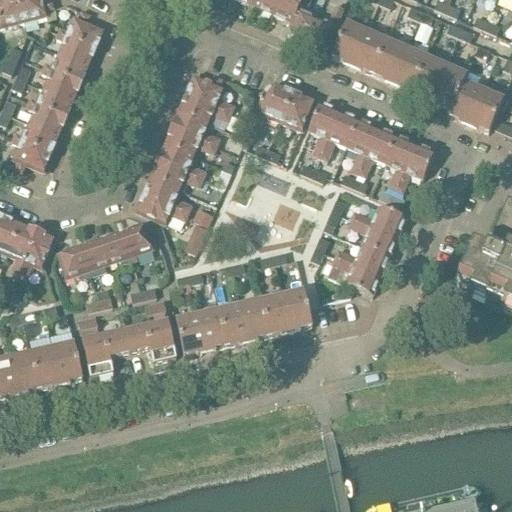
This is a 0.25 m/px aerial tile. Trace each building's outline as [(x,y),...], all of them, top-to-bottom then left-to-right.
[(0,0),(0,32),(23,27),(15,0),(0,0)] [(15,0),(23,27),(45,21),(44,17),(54,14),(51,5),(42,7),(39,0),(15,0)] [(235,0),(234,4),(253,12),(258,0),(235,0)] [(258,0),(253,12),(272,20),(280,0),(258,0)] [(280,0),(272,20),(291,28),(292,28),(303,0),(280,0)] [(291,46),(304,51),(316,24),(304,19),(312,1),(310,0),(303,0),(292,28),(291,28),(289,33),(291,46)] [(368,0),(367,5),(378,10),(382,1),(379,0),(368,0)] [(378,10),(389,15),(393,6),(382,1),(378,10)] [(433,14),(444,19),(448,10),(437,5),(433,14)] [(444,19),(456,24),(459,15),(448,10),(444,19)] [(304,51),(324,60),(343,14),(336,11),(328,29),(316,24),(304,51)] [(406,22),(418,27),(422,18),(410,13),(406,22)] [(58,39),(96,56),(104,37),(86,30),(90,21),(81,17),(77,26),(73,24),(67,38),(60,35),(58,39)] [(418,27),(429,32),(433,23),(422,18),(418,27)] [(473,31),(484,36),(488,27),(477,22),(473,31)] [(484,36),(495,41),(499,32),(488,27),(484,36)] [(352,71),(366,37),(346,28),(331,63),(352,71)] [(446,39),(458,44),(461,35),(450,30),(446,39)] [(458,44),(469,49),(473,40),(461,35),(458,44)] [(372,80),(386,46),(366,37),(352,71),(372,80)] [(58,60),(89,73),(96,56),(58,39),(56,44),(64,47),(58,60)] [(391,88),(406,54),(386,46),(372,80),(391,88)] [(474,61),(485,66),(489,57),(478,52),(474,61)] [(6,66),(15,69),(20,58),(11,54),(6,66)] [(411,97),(426,63),(406,54),(391,88),(411,97)] [(43,74),(81,90),(89,73),(58,60),(53,73),(45,70),(43,74)] [(431,105),(446,71),(426,63),(411,97),(431,105)] [(502,76),(511,79),(511,66),(507,64),(502,76)] [(1,77),(11,81),(15,69),(6,66),(1,77)] [(462,87),(463,87),(466,80),(446,71),(431,105),(450,113),(451,114),(462,87)] [(16,83),(25,87),(30,75),(21,72),(16,83)] [(43,95),(74,108),(81,90),(43,74),(41,78),(49,82),(43,95)] [(193,83),(185,101),(230,119),(233,112),(218,106),(222,96),(219,95),(223,85),(213,81),(209,91),(193,83)] [(11,94),(20,98),(25,87),(16,83),(11,94)] [(447,121),(468,129),(482,95),(463,87),(462,87),(451,114),(450,113),(447,121)] [(262,120),(280,127),(293,98),(275,91),(260,101),(262,120)] [(28,109),(66,125),(74,108),(43,95),(38,108),(30,104),(28,109)] [(468,129),(488,138),(503,104),(482,95),(468,129)] [(280,127),(302,136),(314,107),(293,98),(280,127)] [(185,101),(178,117),(208,130),(212,120),(227,127),(230,119),(185,101)] [(1,118),(10,121),(15,110),(6,106),(1,118)] [(28,130),(59,143),(66,125),(28,109),(26,113),(34,116),(28,130)] [(320,164),(339,118),(320,110),(308,137),(320,142),(312,161),(320,164)] [(178,117),(171,134),(216,153),(219,145),(204,139),(208,130),(178,117)] [(0,119),(0,130),(5,133),(10,121),(1,118),(0,119)] [(346,153),(358,126),(339,118),(320,164),(327,167),(335,148),(346,153)] [(357,180),(377,134),(358,126),(346,153),(358,158),(350,177),(357,180)] [(494,135),(505,140),(509,131),(498,126),(494,135)] [(13,144),(51,160),(59,143),(28,130),(23,143),(15,139),(13,144)] [(171,134),(164,150),(194,163),(198,154),(213,160),(216,153),(171,134)] [(384,169),(396,142),(377,134),(357,180),(365,183),(372,164),(384,169)] [(388,193),(395,196),(415,150),(396,142),(384,169),(396,174),(388,193)] [(13,176),(22,180),(26,171),(44,178),(51,160),(13,144),(11,148),(19,151),(13,165),(17,167),(13,176)] [(164,150),(157,167),(202,186),(205,179),(190,172),(194,163),(164,150)] [(395,196),(402,199),(410,181),(422,186),(434,159),(415,150),(395,196)] [(253,159),(264,164),(268,155),(257,151),(253,159)] [(264,164),(276,169),(280,160),(268,155),(264,164)] [(157,167),(150,184),(180,196),(184,187),(198,193),(202,186),(157,167)] [(299,179),(311,184),(314,175),(303,170),(299,179)] [(311,184),(322,189),(326,180),(314,175),(311,184)] [(340,189),(351,194),(355,185),(344,180),(340,189)] [(150,184),(143,200),(187,219),(191,212),(176,205),(180,196),(150,184)] [(351,194),(363,199),(367,189),(355,185),(351,194)] [(378,205),(389,210),(393,200),(381,196),(378,205)] [(136,217),(165,230),(169,220),(184,226),(187,219),(143,200),(136,217)] [(389,210),(400,214),(404,205),(393,200),(389,210)] [(474,248),(457,287),(472,294),(470,298),(488,306),(491,300),(505,306),(502,314),(511,317),(511,202),(507,201),(493,234),(505,239),(497,258),(474,248)] [(331,217),(340,221),(344,210),(335,206),(331,217)] [(351,225),(397,245),(405,226),(378,214),(373,226),(354,218),(351,225)] [(326,228),(335,232),(340,221),(331,217),(326,228)] [(0,256),(8,260),(21,230),(4,223),(0,233),(0,256)] [(362,253),(389,264),(397,245),(351,225),(348,232),(367,241),(362,253)] [(11,279),(18,282),(37,237),(21,230),(8,260),(17,264),(11,279)] [(144,230),(122,237),(132,267),(136,265),(135,261),(153,255),(144,230)] [(18,282),(26,285),(32,270),(42,274),(54,245),(37,237),(18,282)] [(122,237),(101,245),(109,270),(127,264),(128,268),(132,267),(122,237)] [(314,255),(323,258),(328,247),(319,243),(314,255)] [(101,245),(79,252),(89,281),(93,280),(92,276),(109,270),(101,245)] [(57,260),(66,285),(84,278),(85,283),(89,281),(79,252),(57,260)] [(334,263),(380,283),(389,264),(362,253),(357,264),(337,256),(334,263)] [(310,266),(319,270),(323,258),(314,255),(310,266)] [(273,262),(275,271),(287,268),(285,259),(273,262)] [(261,264),(263,274),(275,271),(273,262),(261,264)] [(345,291),(372,303),(380,283),(334,263),(331,271),(350,279),(345,291)] [(231,271),(233,281),(245,278),(243,269),(231,271)] [(219,274),(221,283),(233,281),(231,271),(219,274)] [(189,281),(191,290),(203,288),(201,278),(189,281)] [(177,284),(179,293),(191,290),(189,281),(177,284)] [(142,296),(144,306),(156,303),(154,294),(142,296)] [(130,299),(132,309),(144,306),(142,296),(130,299)] [(282,301),(290,337),(312,332),(304,296),(282,301)] [(261,305),(269,342),(290,337),(282,301),(261,305)] [(98,306),(100,316),(112,313),(110,304),(98,306)] [(240,310),(248,346),(269,342),(261,305),(240,310)] [(86,309),(88,319),(100,316),(98,306),(86,309)] [(146,311),(148,322),(166,318),(163,307),(146,311)] [(218,315),(227,351),(248,346),(240,310),(218,315)] [(43,314),(45,323),(57,321),(55,311),(43,314)] [(197,320),(206,356),(227,351),(218,315),(197,320)] [(22,319),(24,328),(36,326),(34,316),(22,319)] [(10,322),(12,331),(24,328),(22,319),(10,322)] [(175,325),(184,361),(206,356),(197,320),(175,325)] [(77,327),(80,337),(97,333),(95,323),(77,327)] [(168,327),(125,336),(130,359),(150,354),(153,368),(176,363),(168,327)] [(82,346),(90,382),(113,377),(110,363),(130,359),(125,336),(82,346)] [(52,353),(60,389),(82,384),(74,348),(52,353)] [(31,358),(39,394),(60,389),(52,353),(31,358)] [(10,363),(18,399),(39,394),(31,358),(10,363)] [(0,365),(0,403),(18,399),(10,363),(0,365)] [(487,511),(485,502),(441,511),(487,511)]
